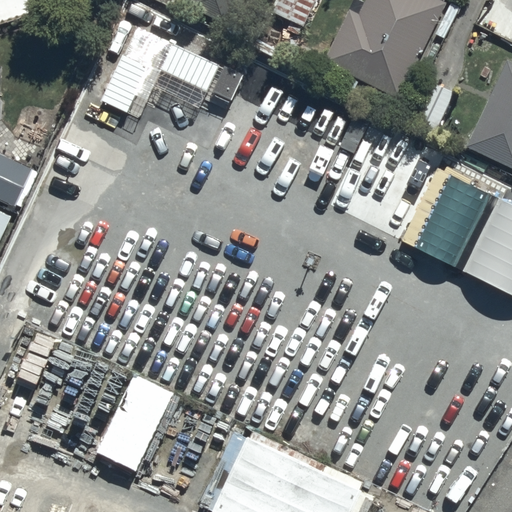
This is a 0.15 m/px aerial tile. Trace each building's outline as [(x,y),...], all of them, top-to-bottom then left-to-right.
[(78,0),(33,0),(37,12),(79,1),(78,0)] [(190,0),(187,7),(231,29),(246,0),(190,0)] [(317,0),(279,0),(270,24),(298,36),(300,30),(304,31),(317,0)] [(447,7),(432,0),(366,0),(358,17),(348,12),(322,66),(399,104),(447,7)] [(109,133),(123,139),(156,70),(142,64),(109,133)] [(511,67),(505,65),(465,150),(511,171),(511,67)] [(434,135),(452,95),(429,84),(411,125),(434,135)] [(0,204),(13,211),(33,171),(0,155),(0,204)] [(0,241),(11,219),(0,213),(0,241)]
